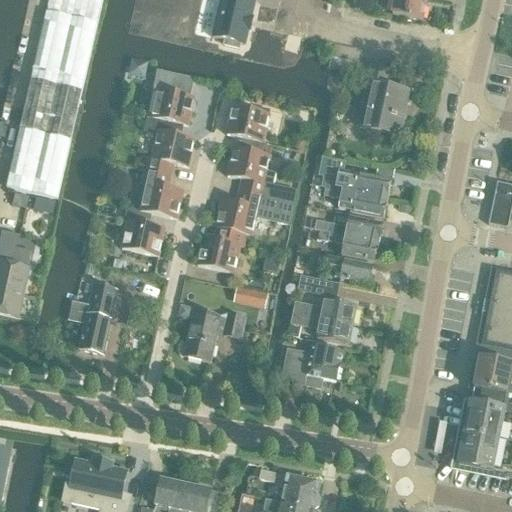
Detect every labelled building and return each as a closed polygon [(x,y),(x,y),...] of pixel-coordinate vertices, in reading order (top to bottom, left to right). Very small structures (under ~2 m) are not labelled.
[(7,189),(35,195),(57,200),(97,26),(102,0),(49,0),(47,14),(7,189)] [(221,0),(212,39),(225,42),(224,47),(239,50),(240,46),(245,47),(248,33),(249,33),(252,20),(251,19),(254,5),(232,0),(221,0)] [(396,0),(393,17),(423,23),(427,0),(396,0)] [(290,37),(287,50),(297,52),(300,39),(290,37)] [(331,58),(328,71),(355,77),(358,65),(331,58)] [(359,129),(365,130),(399,137),(408,93),(384,87),(387,72),(372,69),(359,129)] [(146,120),(143,132),(157,135),(169,137),(171,125),(187,128),(193,100),(189,99),(193,82),(193,80),(156,72),(156,74),(152,91),(157,93),(151,119),(146,118),(146,120)] [(242,141),(239,153),(264,159),(265,158),(267,145),(263,144),(268,117),(233,109),(226,137),(242,141)] [(147,160),(144,173),(169,179),(172,167),(188,170),(194,143),(169,137),(157,135),(152,161),(147,160)] [(242,183),(240,194),(295,206),(298,193),(273,187),(276,175),(266,173),(269,159),(265,158),(264,159),(239,153),(233,151),(227,179),(242,183)] [(327,178),(325,189),(388,202),(391,183),(360,176),(358,186),(341,183),(345,164),(324,160),(321,177),(327,178)] [(140,213),(140,214),(151,216),(151,217),(176,222),(182,194),(167,191),(169,179),(144,173),(141,186),(146,187),(140,213)] [(511,187),(497,185),(488,227),(497,229),(498,229),(507,231),(511,213),(511,209),(511,187)] [(384,221),(388,202),(325,189),(323,197),(354,204),(351,215),(384,221)] [(221,203),(215,231),(221,232),(222,232),(247,237),(247,238),(252,239),(255,221),(289,229),(295,206),(240,194),(237,206),(221,203)] [(59,201),(57,200),(35,195),(27,235),(51,240),(59,201)] [(15,197),(13,208),(25,211),(28,200),(15,197)] [(127,225),(122,252),(158,259),(164,232),(148,228),(151,217),(151,216),(140,214),(140,213),(126,210),(123,224),(127,225)] [(315,232),(379,245),(383,225),(350,219),(348,229),(317,223),(315,232)] [(244,250),(247,238),(247,237),(222,232),(221,232),(215,231),(212,243),(203,241),(197,268),(233,276),(239,249),(244,250)] [(375,264),(379,245),(315,232),(313,241),(345,247),(342,258),(375,264)] [(2,234),(0,242),(0,315),(19,320),(33,255),(16,252),(19,238),(2,234)] [(327,258),(327,259),(311,256),(309,265),(342,272),(340,282),(370,288),(374,268),(327,258)] [(263,268),(267,275),(279,268),(274,261),(263,268)] [(388,273),(386,282),(396,284),(398,275),(388,273)] [(511,277),(496,274),(480,356),(482,356),(481,362),(511,368),(511,277)] [(301,278),(298,292),(337,301),(340,287),(301,278)] [(74,304),(70,324),(85,327),(80,352),(103,357),(117,292),(94,287),(90,308),(74,304)] [(265,307),(264,311),(271,312),(274,298),(236,290),(234,300),(265,307)] [(295,304),(293,316),(353,328),(357,310),(324,303),(323,310),(295,304)] [(133,305),(128,328),(145,331),(150,309),(133,305)] [(181,309),(179,318),(189,321),(191,311),(181,309)] [(183,358),(211,365),(217,338),(241,343),(247,320),(226,316),(226,320),(194,313),(183,358)] [(298,341),(301,329),(318,333),(317,340),(350,347),(353,328),(293,316),(291,327),(288,339),(298,341)] [(321,391),(323,382),(336,385),(343,354),(313,348),(311,358),(300,356),(300,354),(288,352),(282,381),(295,384),(295,386),(321,391)] [(479,362),(473,392),(477,392),(474,404),(511,411),(511,368),(481,362),(479,362)] [(471,404),(464,436),(511,445),(511,411),(474,404),(474,405),(471,404)] [(511,445),(464,436),(458,468),(506,477),(511,478),(511,445)] [(0,451),(0,502),(10,453),(0,451)] [(66,487),(62,504),(72,506),(73,503),(98,509),(101,510),(100,511),(127,511),(130,504),(121,502),(122,496),(127,474),(110,471),(111,466),(107,465),(98,463),(93,462),(92,467),(76,464),(71,486),(71,488),(66,487)] [(262,475),(260,482),(274,485),(276,478),(262,475)] [(285,490),(282,505),(314,511),(314,510),(318,508),(319,502),(317,497),(319,487),(284,479),(282,489),(285,490)] [(161,482),(155,508),(169,511),(168,511),(206,511),(211,493),(161,482)]
